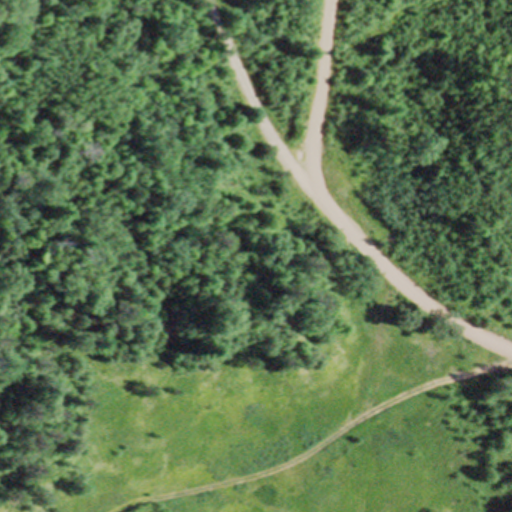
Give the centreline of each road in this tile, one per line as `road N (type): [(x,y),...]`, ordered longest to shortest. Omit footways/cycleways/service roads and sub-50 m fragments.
road 1 (track): [(511,349),(421,294),(325,206),(269,134),(208,0)]
road 2 (track): [(511,359),(382,405),(261,476),(115,511)]
road 3 (track): [(297,172),(314,139),(332,0)]
